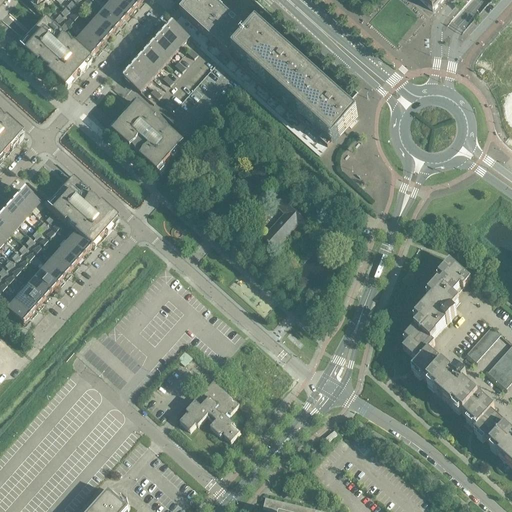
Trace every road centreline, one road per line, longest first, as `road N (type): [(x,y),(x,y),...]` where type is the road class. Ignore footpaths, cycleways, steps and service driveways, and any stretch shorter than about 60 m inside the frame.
road 1 (residential): [(321,383),(143,230)]
road 2 (unclassified): [(229,503),(74,363)]
road 3 (residential): [(495,511),(423,446),(337,392)]
road 4 (residential): [(43,140),(169,0)]
road 5 (residential): [(27,353),(143,230)]
road 6 (residential): [(143,230),(43,140)]
